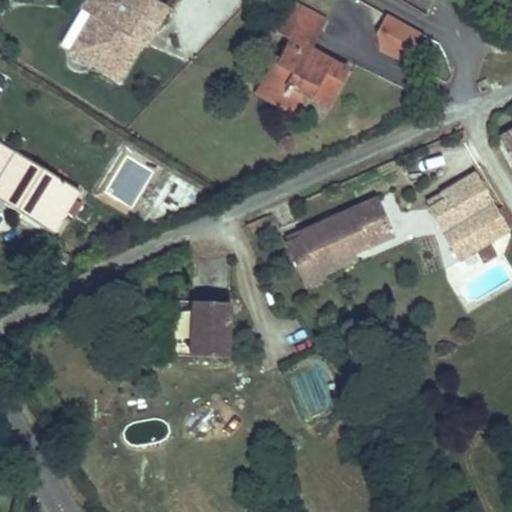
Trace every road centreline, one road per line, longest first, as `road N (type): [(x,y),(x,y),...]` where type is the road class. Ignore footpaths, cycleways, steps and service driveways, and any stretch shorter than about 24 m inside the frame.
road 1 (residential): [(0,325),(173,237),(511,89)]
road 2 (residential): [(0,395),(67,511)]
